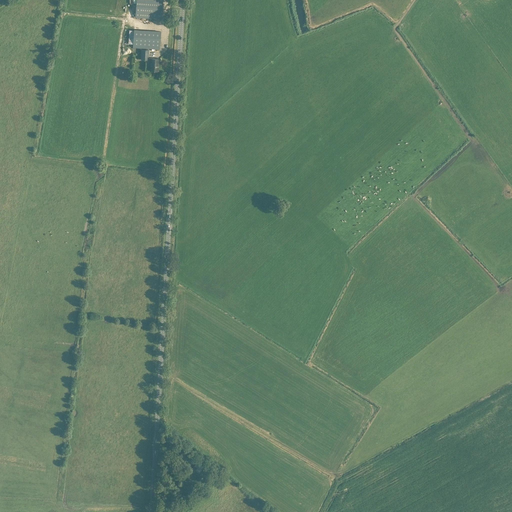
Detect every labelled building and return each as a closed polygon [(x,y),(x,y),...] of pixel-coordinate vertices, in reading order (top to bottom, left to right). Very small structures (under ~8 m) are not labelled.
[(162,0),(136,0),(135,17),(162,19),(162,0)] [(161,32),(156,31),(134,30),(133,47),(160,49),(161,32)] [(149,50),(141,49),(141,59),(149,60),(149,50)] [(158,59),(153,59),(151,58),(150,70),(158,71),(158,66),(158,59)] [(201,461),(197,458),(193,463),(196,464),(194,466),(197,468),(195,470),(199,473),(204,466),(200,463),(201,461)]
